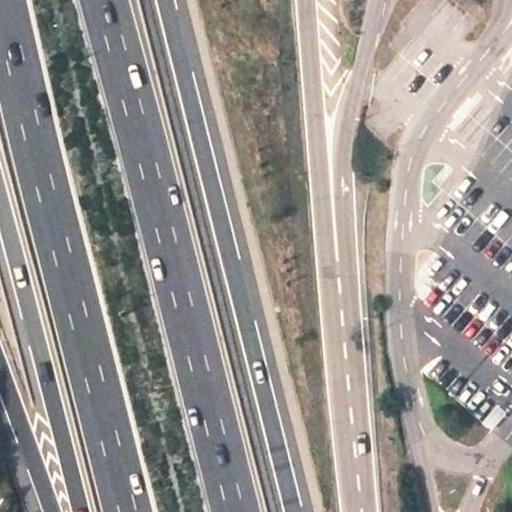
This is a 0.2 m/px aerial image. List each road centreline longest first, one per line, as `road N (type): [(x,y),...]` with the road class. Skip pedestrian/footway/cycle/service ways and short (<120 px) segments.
road 1 (trunk): [(235,511),(103,0)]
road 2 (trunk): [(293,511),(165,0)]
road 3 (trunk): [(3,0),(131,511)]
road 4 (trunk): [(350,511),(311,0)]
road 5 (trunk): [(0,198),(81,511)]
road 6 (trunk): [(0,392),(43,511)]
